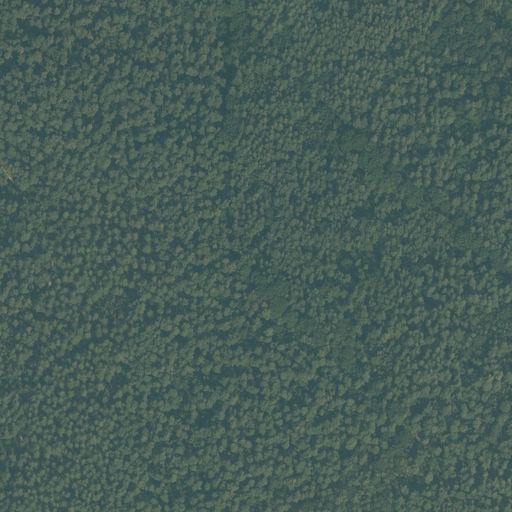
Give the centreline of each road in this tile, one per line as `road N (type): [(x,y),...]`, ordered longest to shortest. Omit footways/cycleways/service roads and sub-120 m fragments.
road 1 (track): [(453,511),(414,433),(229,261),(229,186)]
road 2 (track): [(231,13),(511,278)]
road 3 (track): [(60,202),(113,126),(129,120),(165,72),(198,50),(206,27),(231,13)]
road 4 (track): [(60,202),(21,446)]
road 5 (track): [(233,0),(229,186)]
road 6 (track): [(229,186),(165,201),(60,202)]
